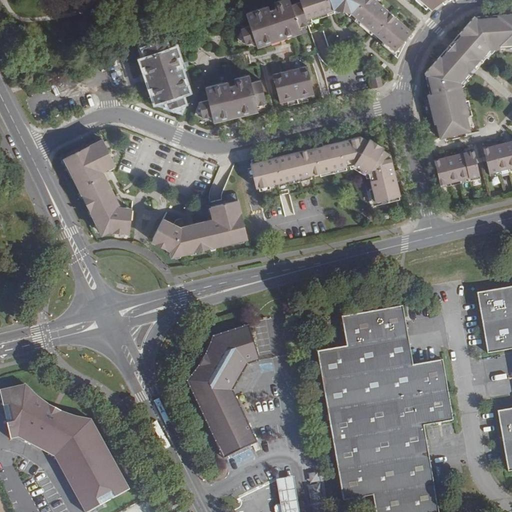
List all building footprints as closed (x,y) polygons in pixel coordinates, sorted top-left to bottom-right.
[(298,26),(308,22),(307,18),(301,1),(291,4),(289,0),(279,0),(274,2),(276,7),(269,10),(268,6),(246,13),(246,14),(250,25),(241,28),(246,43),(255,40),(258,46),(300,32),(298,26)] [(300,0),(301,1),(307,18),(333,8),(351,12),(395,50),(411,30),(376,0),(300,0)] [(423,0),(432,8),(436,5),(442,0),(423,0)] [(250,25),(246,14),(235,41),(258,46),(255,40),(246,43),(241,28),(250,25)] [(477,18),(475,16),(460,32),(463,35),(443,58),(440,56),(426,72),(429,75),(433,93),(429,94),(429,96),(435,119),(437,118),(442,138),(471,130),(466,112),(468,112),(462,86),(459,87),(457,82),(467,71),(469,72),(483,57),(481,55),(491,43),(500,43),(500,45),(511,43),(511,14),(498,15),(498,17),(477,18)] [(166,40),(144,47),(147,57),(142,59),(148,76),(156,102),(167,98),(170,107),(184,102),(181,93),(189,91),(176,47),(169,49),(166,40)] [(307,66),(273,74),(280,101),(314,93),(307,66)] [(214,121),(258,110),(257,105),(266,103),(261,79),(251,81),(250,75),(234,78),(236,83),(229,85),(229,81),(205,87),(208,99),(199,101),(203,117),(212,115),(214,121)] [(167,98),(156,102),(170,107),(167,98)] [(184,102),(170,107),(182,111),(184,102)] [(362,136),(251,163),(257,188),(347,166),(345,159),(356,156),(357,160),(354,164),(369,173),(376,201),(400,196),(391,154),(383,150),(385,147),(370,138),(369,140),(362,136)] [(102,139),(64,158),(102,234),(108,230),(129,233),(132,207),(121,206),(103,171),(115,164),(102,139)] [(511,141),(484,148),(491,173),(511,167),(511,141)] [(474,151),(435,160),(441,185),(480,175),(474,151)] [(247,238),(237,200),(218,205),(210,206),(213,219),(181,227),(164,218),(152,241),(169,250),(171,256),(247,238)] [(511,408),(497,411),(508,472),(511,471),(511,286),(476,292),(486,352),(511,347),(511,408)] [(317,351),(343,500),(373,495),(375,511),(438,511),(423,424),(452,419),(442,360),(413,365),(402,305),(341,316),(346,346),(317,351)] [(194,381),(229,456),(258,442),(234,391),(248,365),(260,361),(251,331),(218,341),(218,343),(216,348),(214,353),(211,358),(208,363),(206,366),(203,370),(201,374),(198,377),(194,381)] [(23,382),(0,387),(0,404),(5,423),(4,423),(8,438),(16,437),(52,456),(83,511),(90,511),(100,507),(99,506),(116,498),(130,490),(90,418),(86,417),(79,416),(71,414),(64,411),(57,408),(50,404),(44,400),(37,396),(32,391),(26,385),(23,382)] [(310,473),(311,481),(319,480),(317,472),(310,473)] [(299,511),(297,492),(294,477),(278,479),(281,495),(282,504),(283,511),(299,511)] [(325,511),(321,483),(308,485),(312,511),(325,511)]
